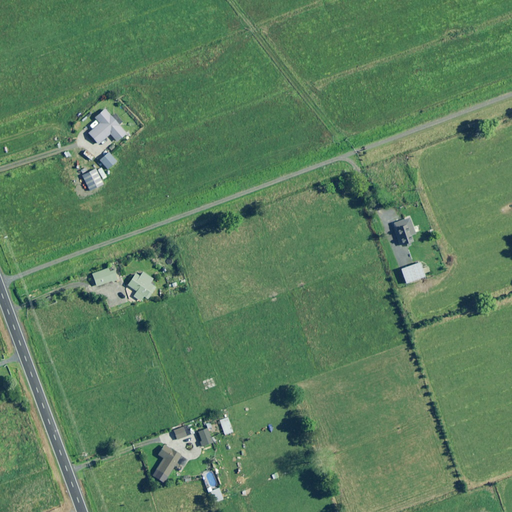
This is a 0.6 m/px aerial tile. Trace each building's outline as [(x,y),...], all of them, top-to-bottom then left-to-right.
[(112,118),(104,109),(94,118),(98,123),(87,133),(97,144),(109,133),(116,141),(125,133),(118,125),(122,121),(116,115),(112,118)] [(116,161),(107,152),(98,160),(107,169),(116,161)] [(414,234),(409,218),(392,223),(396,235),(399,246),(412,242),(410,235),(414,234)] [(424,277),(418,262),(399,269),(405,284),(424,277)] [(116,280),(113,267),(91,273),(94,286),(116,280)] [(152,278),(141,271),(138,276),(134,274),(126,285),(135,291),(132,296),(140,301),(143,296),(145,298),(149,292),(151,294),(155,287),(149,283),(152,278)] [(190,435),(187,426),(173,430),(176,440),(190,435)] [(205,426),(195,430),(201,446),(212,442),(205,426)] [(188,460),(162,445),(156,454),(162,458),(155,470),(167,477),(174,466),(177,468),(181,470),(188,460)] [(222,499),(217,487),(209,491),(214,503),(222,499)]
